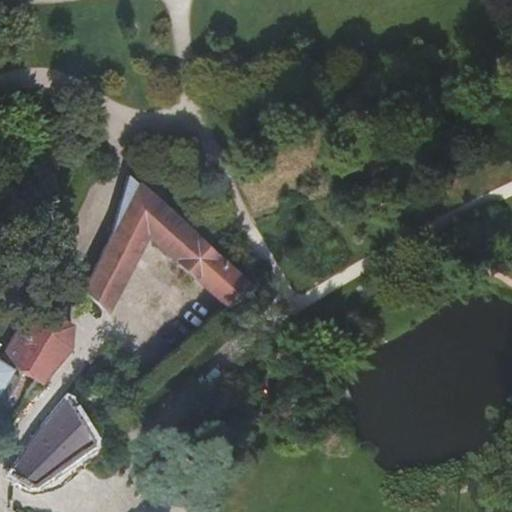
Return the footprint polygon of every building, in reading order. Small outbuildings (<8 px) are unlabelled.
[(148,234),(177,261),(196,240),(128,177),(91,267),(79,286),(85,293),(105,313),(113,296),(125,305),(154,253),(141,246),(148,234)] [(196,240),(177,261),(190,273),(199,282),(218,261),(209,252),(196,240)] [(218,261),(199,282),(227,309),(252,292),(218,261)] [(0,356),(15,367),(39,382),(67,347),(69,326),(43,308),(44,305),(32,298),(0,353),(0,356)] [(0,389),(15,367),(0,356),(0,389)] [(345,396),(342,392),(334,391),(326,396),(325,409),(336,413),(347,406),(347,399),(345,396)] [(28,450),(10,475),(26,487),(35,487),(91,446),(92,441),(66,400),(37,436),(28,450)]
